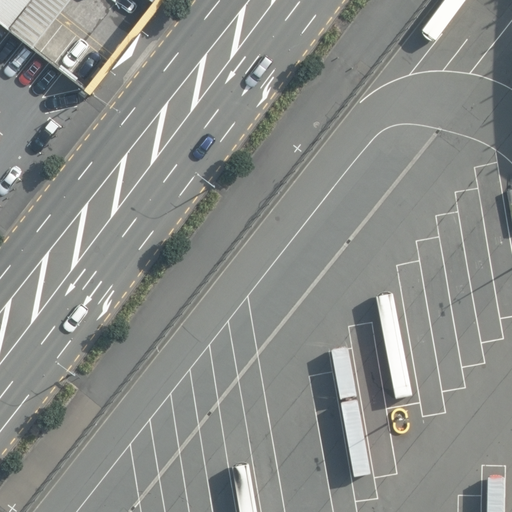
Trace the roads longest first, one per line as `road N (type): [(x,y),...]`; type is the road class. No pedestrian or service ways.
road 1 (primary): [(299,0),(0,394)]
road 2 (primary): [(0,280),(220,0)]
